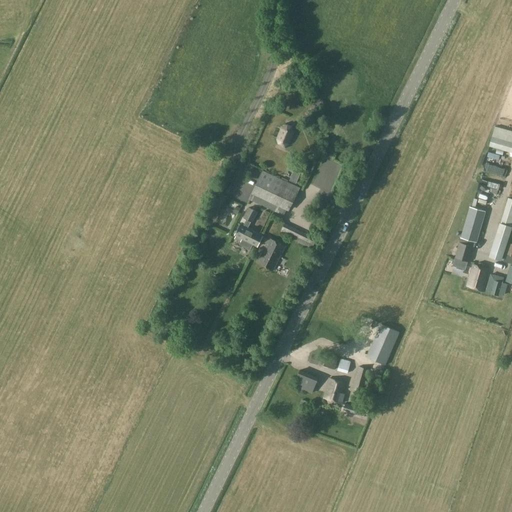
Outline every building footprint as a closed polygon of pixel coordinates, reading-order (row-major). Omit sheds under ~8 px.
[(276,138),(277,141),(277,144),(284,147),(289,145),(294,133),(292,128),(285,125),(281,127),(276,138)] [(511,142),(492,136),(489,146),(511,152),(511,142)] [(286,166),(284,174),(297,179),(300,170),(286,166)] [(286,183),(262,172),(250,199),(261,204),(262,203),(274,209),(276,204),(286,183)] [(286,183),(276,204),(286,209),(288,210),(298,189),(286,183)] [(483,187),(481,194),(494,198),(496,191),(483,187)] [(247,219),(244,226),(240,224),(235,235),(243,239),(253,244),(257,246),(260,241),(262,237),(262,236),(247,228),(251,221),(252,222),(257,212),(248,207),(243,217),(247,219)] [(469,207),(460,238),(476,243),(485,211),(469,207)] [(511,227),(500,223),(499,223),(489,256),(501,260),(511,227)] [(270,240),(262,237),(260,241),(267,245),(258,263),(272,271),(285,246),(270,239),(270,240)] [(473,247),(459,243),(459,242),(455,258),(469,262),(473,247)] [(478,262),(477,266),(473,265),(467,285),(482,290),(488,269),(483,268),(485,264),(478,262)] [(490,273),(485,292),(499,296),(499,295),(504,296),(507,284),(502,283),(504,277),(490,273)] [(380,324),(366,357),(385,365),(399,332),(380,324)] [(323,366),(335,370),(337,360),(326,356),(323,366)] [(348,373),(351,362),(340,359),(337,371),(348,373)] [(360,398),(368,369),(358,366),(351,395),(360,398)] [(312,393),(318,377),(299,370),(293,386),(312,393)] [(371,371),(368,379),(378,384),(382,376),(371,371)] [(345,383),(329,378),(324,399),(340,403),(342,394),(345,383)] [(374,397),(365,394),(360,407),(370,410),(374,397)] [(357,407),(345,404),(343,410),(355,414),(357,407)]
